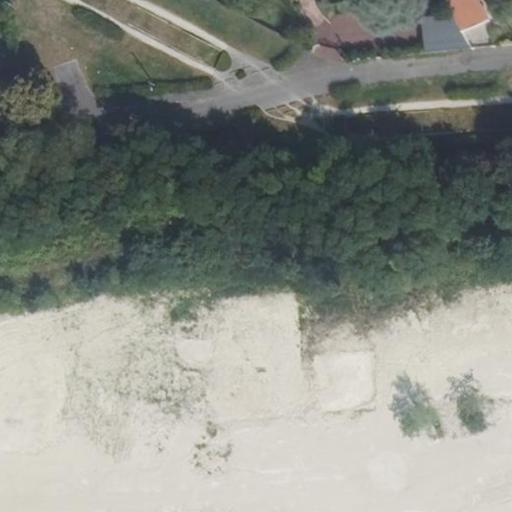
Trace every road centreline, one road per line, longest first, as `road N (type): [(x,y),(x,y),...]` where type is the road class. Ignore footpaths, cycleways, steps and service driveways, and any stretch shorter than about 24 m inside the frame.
road 1 (track): [(511,435),(469,458),(375,457),(312,475),(0,501)]
road 2 (residential): [(0,134),(165,119),(318,82),(511,59)]
road 3 (track): [(511,506),(414,509),(178,484)]
